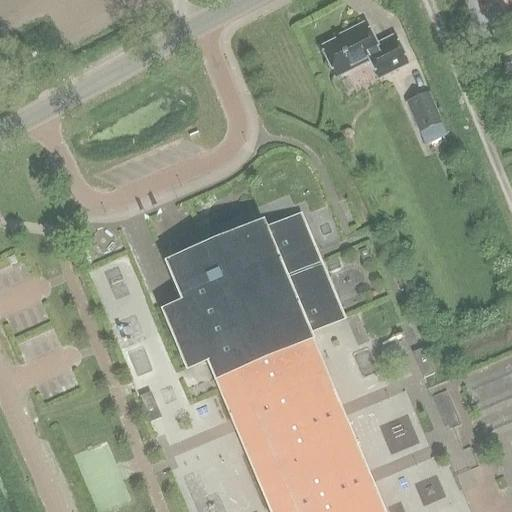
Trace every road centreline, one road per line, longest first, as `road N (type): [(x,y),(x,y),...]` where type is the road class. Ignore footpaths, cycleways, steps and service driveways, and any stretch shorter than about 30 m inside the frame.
road 1 (secondary): [(0,132),(250,0)]
road 2 (unclassified): [(0,379),(57,511)]
